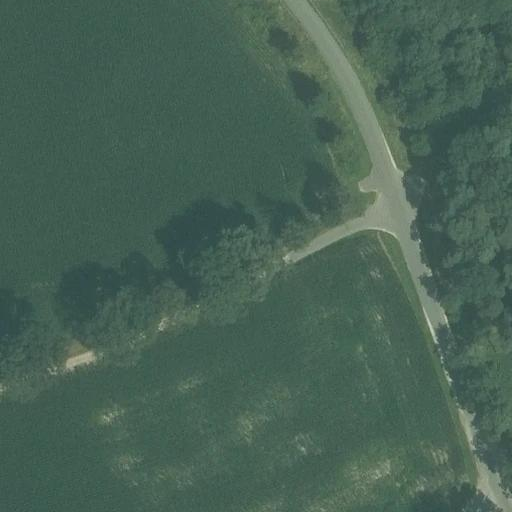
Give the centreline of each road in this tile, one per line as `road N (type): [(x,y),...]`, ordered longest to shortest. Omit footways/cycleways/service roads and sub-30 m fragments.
road 1 (unclassified): [(491,474),(393,172),(362,103),(295,0)]
road 2 (track): [(511,121),(402,198)]
